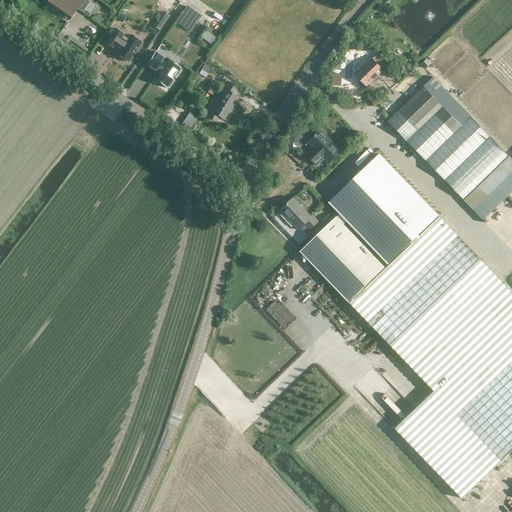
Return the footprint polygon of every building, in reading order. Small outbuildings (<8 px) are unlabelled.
[(86,0),(81,0),(79,4),(72,0),(48,0),(47,2),(70,18),(77,9),(82,12),(89,2),(86,0)] [(247,0),(183,0),(183,1),(225,31),(247,0)] [(154,25),(160,29),(169,14),(163,10),(154,25)] [(114,28),(104,42),(112,47),(113,47),(118,51),(116,54),(127,61),(134,51),(136,52),(141,45),(139,44),(140,42),(129,34),(127,38),(122,34),(114,28)] [(205,30),(200,37),(213,46),(218,39),(205,30)] [(162,77),(172,85),(187,64),(164,47),(156,58),(169,67),(162,77)] [(383,70),(372,59),(355,75),(366,86),(383,70)] [(332,72),(332,84),(342,85),(342,73),(332,72)] [(238,98),(234,95),(237,90),(211,74),(205,84),(218,92),(215,97),(219,99),(208,117),(215,121),(218,116),(224,120),(238,98)] [(490,138),(433,78),(387,121),(445,181),(490,138)] [(190,127),(196,118),(188,113),(183,122),(190,127)] [(306,133),(310,129),(305,123),(300,127),(306,133)] [(308,142),(313,148),(306,154),(317,165),(324,159),(329,164),(342,151),(321,130),(308,142)] [(310,216),(293,198),(280,211),(299,230),(301,229),(306,234),(319,222),(312,215),(310,216)] [(385,268),(336,217),(300,252),(349,302),(385,268)] [(349,302),(347,303),(399,357),(488,270),(438,217),(385,268),(349,302)]
